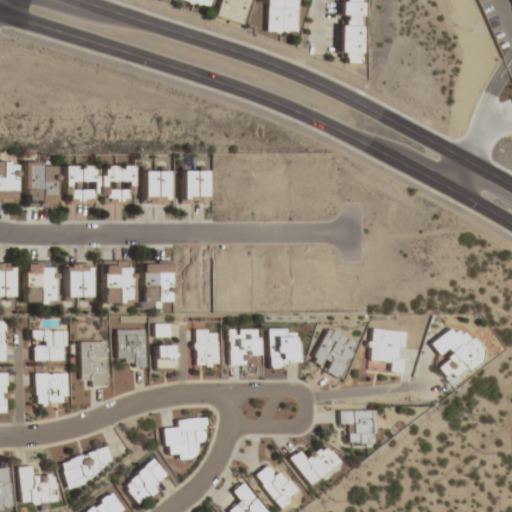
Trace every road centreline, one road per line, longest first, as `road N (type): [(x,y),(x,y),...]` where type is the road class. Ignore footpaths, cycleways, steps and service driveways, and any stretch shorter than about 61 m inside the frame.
road 1 (secondary): [(0,13),(298,112),(511,224)]
road 2 (secondary): [(511,186),(301,76),(76,0)]
road 3 (residential): [(0,437),(62,430),(151,399),(229,392),(218,457),(165,511)]
road 4 (residential): [(0,231),(350,233)]
road 5 (residential): [(228,428),(289,428),(305,414),(297,392),(229,392)]
